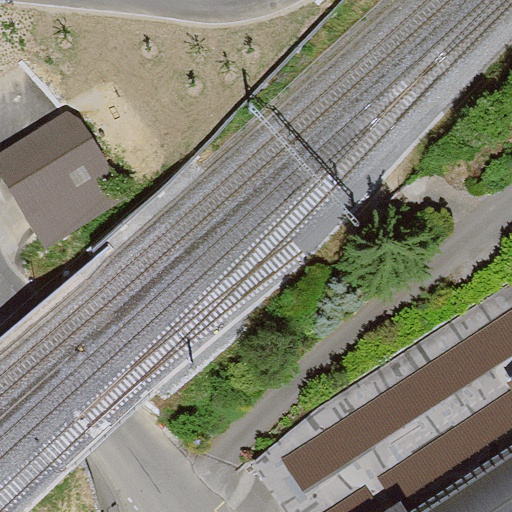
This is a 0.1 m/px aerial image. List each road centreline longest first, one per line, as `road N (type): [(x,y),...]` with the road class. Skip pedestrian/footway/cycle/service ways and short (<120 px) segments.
road 1 (unknown): [(166,501),(345,336),(511,199)]
road 2 (residential): [(0,281),(174,511)]
